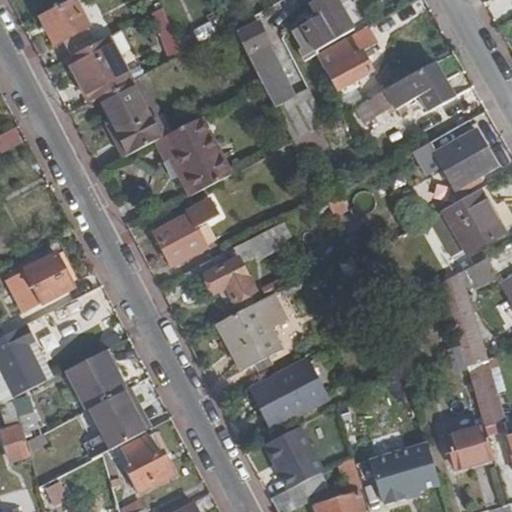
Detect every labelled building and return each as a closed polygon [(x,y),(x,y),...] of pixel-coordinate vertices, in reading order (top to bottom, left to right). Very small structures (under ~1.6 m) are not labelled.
[(89,28),(75,0),(73,0),(42,17),(56,45),(64,41),(87,29),(89,28)] [(159,0),(151,4),(155,14),(165,9),(161,0),(159,0)] [(336,0),(312,0),(308,3),(316,19),(295,30),(305,47),(300,50),(305,60),(316,54),(315,51),(353,30),(336,0)] [(155,14),(173,61),(182,55),(165,9),(155,14)] [(263,87),(295,143),(328,124),(309,89),(295,97),(258,21),(236,31),(250,61),(263,87)] [(64,41),(73,57),(96,45),(87,29),(64,41)] [(318,56),(338,92),(373,72),(362,53),(374,47),(364,29),(318,56)] [(106,91),(120,84),(111,65),(112,64),(104,47),(74,62),(93,100),(107,93),(106,91)] [(433,63),(356,108),(365,123),(390,109),(393,113),(418,98),(427,113),(453,98),(433,63)] [(124,160),(161,140),(131,82),(100,99),(112,122),(106,125),(124,160)] [(196,195),(235,175),(205,117),(167,137),(196,195)] [(476,134),(468,121),(429,144),(437,157),(476,134)] [(0,151),(1,153),(22,142),(14,127),(0,134),(0,151)] [(497,167),(476,134),(437,157),(436,158),(440,165),(456,191),(497,167)] [(299,149),(295,143),(289,146),(293,152),(299,149)] [(429,144),(415,152),(426,173),(440,165),(436,158),(437,157),(429,144)] [(396,201),(424,184),(413,167),(386,183),(396,201)] [(280,199),(306,192),(299,168),(273,175),(280,199)] [(481,190),(505,232),(511,227),(488,186),(481,190)] [(481,190),(443,212),(467,254),(505,232),(481,190)] [(340,196),(328,203),(337,219),(349,212),(340,196)] [(190,217),(155,235),(172,267),(207,250),(197,231),(208,224),(222,218),(213,201),(188,214),(190,217)] [(208,224),(197,231),(207,250),(218,244),(208,224)] [(222,255),(199,267),(214,296),(219,293),(226,307),(233,303),(235,306),(256,295),(238,261),(257,252),(252,241),(223,256),(222,255)] [(58,255),(15,277),(30,310),(74,288),(58,255)] [(470,267),(441,283),(468,372),(486,362),(465,291),(479,283),(470,267)] [(511,278),(500,285),(511,305),(511,278)] [(275,297),(218,324),(241,373),(280,354),(269,331),(287,322),(275,297)] [(0,368),(15,398),(45,382),(26,345),(0,358),(0,368)] [(65,372),(87,412),(126,393),(105,352),(65,372)] [(486,362),(468,372),(484,427),(485,431),(505,425),(486,362)] [(251,385),(272,426),(312,405),(291,364),(251,385)] [(251,385),(240,391),(262,431),(272,426),(251,385)] [(33,432),(61,417),(49,393),(20,407),(33,432)] [(109,451),(146,432),(126,393),(87,412),(109,451)] [(11,462),(30,457),(27,444),(15,404),(1,408),(8,431),(2,433),(11,462)] [(493,459),(485,431),(484,427),(446,438),(455,470),(493,459)] [(325,473),(300,428),(265,447),(289,491),(298,487),(325,473)] [(175,475),(164,452),(158,456),(148,437),(122,451),(124,454),(121,456),(119,452),(115,454),(125,472),(126,472),(138,494),(175,475)] [(353,459),(350,448),(335,456),(340,465),(353,459)] [(380,486),(387,509),(427,498),(415,457),(399,462),(404,480),(380,486)] [(41,487),(50,508),(67,501),(58,480),(41,487)] [(298,487),(289,491),(288,492),(270,501),(275,511),(290,511),(307,504),(298,487)] [(363,511),(358,494),(314,508),(315,511),(363,511)]
